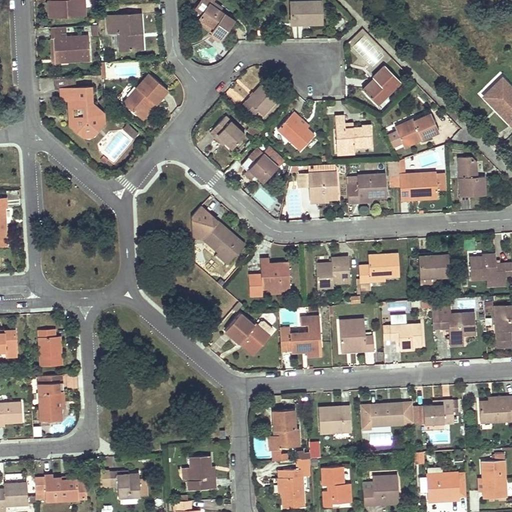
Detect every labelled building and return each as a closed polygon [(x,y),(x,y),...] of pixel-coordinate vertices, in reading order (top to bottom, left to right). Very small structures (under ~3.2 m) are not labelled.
[(48,0),(49,9),(49,17),(85,15),(84,0),(48,0)] [(220,7),(212,1),(212,0),(200,0),(195,9),(201,13),(199,16),(197,19),(207,26),(209,24),(214,27),(211,32),(220,38),(232,20),(218,10),(220,7)] [(296,0),(290,0),(290,10),(291,19),(306,19),(306,21),(321,21),(320,0),(296,0)] [(199,16),(201,13),(195,9),(189,16),(211,32),(214,27),(209,24),(207,26),(197,19),(199,16)] [(138,49),(138,41),(137,32),(142,32),(141,13),(108,15),(109,32),(119,31),(120,50),(138,49)] [(66,26),(51,27),(51,37),(53,37),(55,60),(68,59),(68,61),(90,60),(88,35),(67,36),(66,26)] [(350,43),(371,66),(385,54),(364,30),(350,43)] [(53,62),(68,61),(68,59),(55,60),(53,37),(51,37),(53,62)] [(212,50),(203,48),(202,54),(211,56),(212,50)] [(374,78),(368,84),(362,90),(376,105),(400,82),(384,66),(372,77),(374,78)] [(149,74),(123,103),(142,119),(143,120),(156,105),(155,104),(167,90),(149,74)] [(62,79),(63,87),(76,87),(76,78),(62,79)] [(511,87),(503,79),(485,96),(499,110),(497,112),(510,125),(511,122),(511,87)] [(257,111),(259,108),(265,113),(265,114),(279,98),(262,83),(242,106),(252,115),(257,111)] [(83,135),(93,135),(97,131),(96,106),(92,106),(91,87),(68,88),(68,99),(75,99),(75,116),(80,116),(80,133),(83,135)] [(499,110),(485,96),(484,98),(497,112),(499,110)] [(75,99),(68,99),(70,124),(80,133),(80,116),(75,116),(75,99)] [(105,123),(104,113),(96,106),(97,131),(105,123)] [(308,130),(302,124),(297,119),(299,117),(293,112),(277,130),(299,151),(314,135),(308,130)] [(386,135),(389,141),(398,137),(401,143),(402,144),(411,140),(420,136),(421,139),(438,131),(430,113),(413,121),(412,119),(394,127),(396,131),(386,135)] [(218,135),(222,139),(226,142),(232,148),(245,135),(225,116),(210,133),(215,138),(218,135)] [(371,125),(366,125),(361,125),(361,127),(353,128),(345,128),(344,122),(344,116),(334,117),(337,151),(354,150),(354,148),(372,147),(371,125)] [(302,124),(308,130),(310,127),(299,117),(297,119),(302,124)] [(100,150),(115,162),(139,133),(124,121),(100,150)] [(251,127),(259,135),(261,132),(253,124),(251,127)] [(259,135),(251,127),(247,131),(252,135),(256,138),(259,135)] [(222,139),(218,135),(215,138),(223,146),(226,142),(222,139)] [(421,139),(420,136),(411,140),(402,144),(403,147),(421,139)] [(401,143),(398,137),(389,141),(392,147),(401,143)] [(278,166),(284,160),(269,145),(263,152),(257,147),(241,165),(247,170),(245,172),(252,179),(255,175),(263,182),(278,166)] [(484,177),(480,177),(476,177),(475,162),(469,156),(458,157),(461,196),(485,195),(484,177)] [(399,175),(398,160),(390,160),(391,185),(399,184),(399,183),(399,182),(399,175)] [(337,197),(336,171),(335,163),(327,164),(307,165),(307,173),(297,173),(298,188),(308,188),(312,188),(312,191),(314,191),(317,191),(317,194),(327,194),(328,197),(337,197)] [(407,182),(399,182),(399,183),(399,184),(400,200),(408,199),(408,193),(427,193),(428,199),(432,198),(437,198),(436,189),(435,174),(435,172),(407,173),(407,182)] [(445,188),(444,173),(435,174),(436,189),(445,188)] [(348,203),(353,203),(358,202),(358,199),(372,198),(386,197),(385,174),(357,175),(357,185),(347,185),(348,203)] [(346,176),(347,185),(357,185),(357,175),(346,176)] [(328,201),(337,200),(337,197),(328,197),(327,194),(317,194),(317,191),(314,191),(312,191),(312,188),(308,188),(309,204),(328,203),(328,201)] [(192,235),(195,235),(199,235),(219,252),(221,250),(231,259),(244,244),(200,206),(191,217),(192,235)] [(219,252),(216,255),(227,264),(231,259),(221,250),(219,252)] [(360,283),(365,283),(370,283),(369,281),(369,277),(385,276),(399,275),(398,253),(368,255),(368,265),(358,265),(360,283)] [(511,263),(503,264),(500,264),(495,264),(495,259),(494,253),(482,254),(482,256),(469,257),(470,279),(487,278),(503,277),(511,277),(511,263)] [(419,277),(434,277),(449,276),(448,255),(418,256),(419,277)] [(316,265),(317,276),(317,288),(332,287),(332,283),(349,282),(348,257),(331,258),(331,261),(331,264),(316,265)] [(269,263),(269,258),(260,258),(261,274),(269,274),(269,263)] [(270,288),(270,286),(270,284),(280,284),(280,288),(289,287),(288,262),(269,263),(269,274),(261,274),(261,289),(270,288)] [(503,277),(487,278),(488,286),(504,285),(503,277)] [(270,288),(271,293),(280,293),(280,288),(280,284),(270,284),(270,286),(270,288)] [(494,295),(486,296),(486,304),(492,304),(491,299),(495,299),(494,295)] [(404,303),(390,304),(391,312),(405,311),(404,303)] [(511,304),(494,306),(496,347),(511,347),(510,331),(511,330),(511,304)] [(475,334),(474,323),(473,312),(450,314),(440,314),(439,308),(431,309),(432,328),(449,327),(450,345),(462,344),(462,335),(475,334)] [(254,351),(256,348),(258,346),(260,347),(270,336),(255,323),(253,325),(240,313),(224,331),(239,343),(242,340),(254,351)] [(406,324),(406,314),(391,315),(391,325),(406,324)] [(300,317),(300,325),(307,325),(308,332),(308,338),(301,339),(301,333),(290,334),(290,331),(279,331),(280,347),(291,347),(291,351),(296,351),(302,350),(302,346),(306,346),(306,350),(307,356),(314,356),(313,343),(321,343),(319,316),(300,317)] [(373,350),(373,343),(373,335),(365,336),(364,319),(339,320),(341,352),(373,350)] [(412,346),(417,346),(422,345),(420,323),(406,324),(391,325),(390,325),(391,340),(400,339),(400,350),(412,349),(412,346)] [(391,340),(390,325),(382,326),(383,340),(391,340)] [(61,350),(58,350),(56,350),(54,336),(54,328),(38,330),(40,366),(61,364),(61,350)] [(6,356),(11,356),(17,356),(15,329),(4,330),(4,333),(0,332),(0,350),(5,350),(6,356)] [(254,351),(242,340),(239,343),(253,356),(260,347),(258,346),(256,348),(254,351)] [(321,343),(313,343),(314,356),(321,355),(321,343)] [(61,374),(41,375),(41,384),(38,385),(40,421),(60,420),(59,405),(64,405),(63,383),(62,383),(61,374)] [(511,420),(511,395),(508,396),(509,400),(488,401),(479,401),(480,422),(511,420)] [(432,405),(428,405),(423,405),(424,424),(453,422),(453,413),(452,401),(452,399),(442,400),(442,404),(432,405)] [(0,422),(7,423),(22,422),(21,402),(0,403),(0,422)] [(370,405),(360,406),(361,422),(371,421),(371,426),(402,424),(403,424),(413,423),(412,403),(402,403),(386,404),(370,405)] [(424,424),(423,405),(413,405),(415,424),(424,424)] [(351,431),(351,419),(350,406),(318,408),(320,433),(351,431)] [(281,449),(281,448),(281,447),(290,446),(290,440),(299,440),(299,428),(295,428),(294,409),(272,410),(273,430),(277,430),(277,435),(273,435),(269,436),(269,450),(281,449)] [(361,429),(402,427),(402,424),(371,426),(371,421),(361,422),(361,429)] [(319,441),(308,442),(311,458),(321,457),(319,441)] [(414,462),(416,462),(418,462),(418,459),(422,459),(422,452),(413,452),(414,462)] [(485,491),(484,491),(483,491),(483,498),(506,497),(504,460),(504,453),(496,454),(496,460),(481,461),(482,479),(485,478),(485,491)] [(215,487),(215,483),(215,479),(211,479),(210,464),(209,455),(189,456),(189,467),(190,480),(188,480),(187,480),(187,489),(215,487)] [(323,491),(323,500),(324,508),(332,507),(331,503),(350,502),(349,483),(343,484),(342,467),(321,468),(322,485),(330,485),(330,491),(323,491)] [(282,493),(283,500),(283,507),(304,506),(302,469),(282,470),(283,478),(281,478),(282,493)] [(139,478),(139,473),(127,474),(117,474),(117,471),(99,472),(100,488),(118,487),(119,497),(140,496),(139,478)] [(450,496),(450,499),(450,501),(458,500),(458,498),(466,497),(464,472),(457,472),(427,474),(428,497),(450,496)] [(77,480),(69,480),(61,481),(61,478),(53,479),(53,474),(44,475),(45,477),(34,478),(35,492),(45,491),(45,499),(45,501),(78,500),(77,480)] [(373,488),(368,488),(363,488),(364,505),(399,504),(397,475),(372,476),(373,488)] [(77,480),(78,500),(86,499),(85,480),(77,480)] [(0,509),(5,509),(5,506),(28,505),(28,503),(28,497),(27,482),(4,484),(4,489),(0,488),(0,509)] [(45,491),(35,492),(35,496),(36,500),(45,499),(45,491)] [(188,501),(179,501),(175,501),(175,511),(198,511),(199,510),(190,510),(190,505),(190,501),(188,501)] [(466,511),(467,502),(436,502),(436,511),(466,511)]
